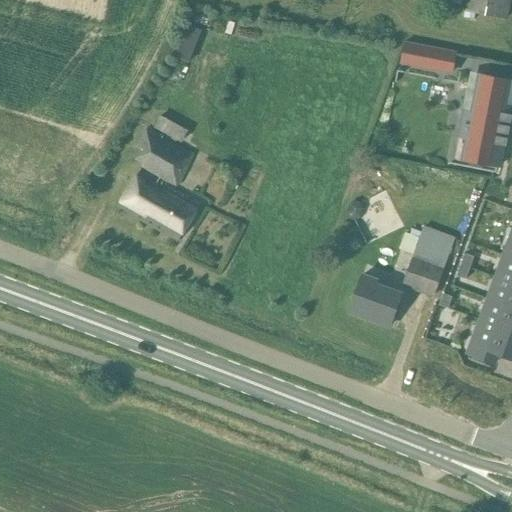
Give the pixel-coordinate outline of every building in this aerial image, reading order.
[(509,0),(466,0),(463,17),(474,19),(475,12),(507,18),(509,0)] [(404,43),(400,63),(430,69),(432,69),(451,72),(452,66),(453,66),(455,53),(404,43)] [(464,110),(459,138),(466,139),(465,146),(462,158),(478,161),(492,164),(497,165),(500,166),(503,152),(511,107),(510,107),(508,107),(504,106),(510,80),(479,74),(474,101),(472,112),(464,110)] [(160,115),(153,127),(182,142),(188,130),(160,115)] [(193,154),(146,128),(136,145),(149,152),(142,165),(176,184),(193,154)] [(199,204),(139,169),(117,206),(178,241),(199,204)] [(346,212),(348,218),(354,220),(360,217),(363,209),(361,203),(355,201),(350,203),(346,212)] [(399,248),(413,254),(401,285),(433,297),(455,238),(423,226),(419,237),(405,232),(399,248)] [(465,254),(461,264),(470,268),(474,257),(465,254)] [(502,280),(511,283),(511,258),(510,258),(502,280)] [(461,264),(457,276),(465,279),(470,268),(461,264)] [(377,280),(362,275),(349,312),(364,317),(365,312),(389,321),(387,326),(389,326),(401,294),(375,285),(377,280)] [(495,301),(511,307),(511,283),(502,280),(495,301)] [(443,294),(439,305),(448,308),(452,297),(443,294)] [(487,323),(511,331),(511,307),(495,301),(487,323)] [(511,331),(487,323),(483,333),(479,344),(472,341),(472,342),(472,343),(468,355),(493,364),(494,362),(497,353),(498,352),(511,357),(511,331)] [(411,363),(406,388),(424,392),(430,367),(411,363)] [(499,409),(507,385),(473,373),(465,397),(499,409)]
